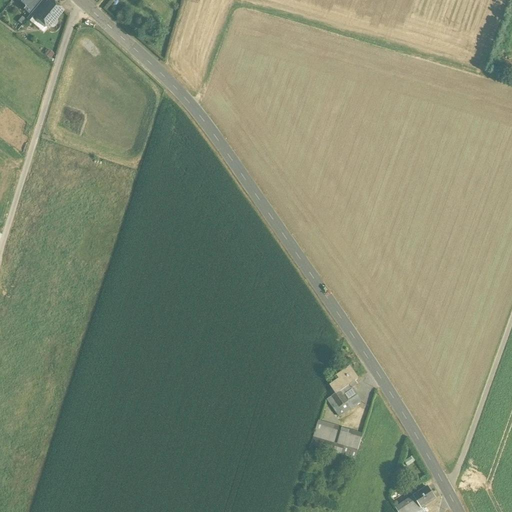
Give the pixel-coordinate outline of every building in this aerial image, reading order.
[(33,0),(27,8),(26,7),(24,10),(30,15),(42,1),(40,0),(33,0)] [(42,1),(30,15),(35,18),(47,4),(42,1)] [(47,4),(35,18),(47,28),(49,26),(54,25),(56,23),(56,18),(62,11),(50,1),(47,4)] [(30,15),(26,19),(31,23),(35,18),(30,15)] [(350,367),(337,376),(339,379),(330,386),(336,394),(350,385),(358,379),(350,367)] [(362,402),(350,385),(336,394),(327,399),(339,417),(362,402)] [(362,438),(317,425),(310,446),(355,459),(362,438)] [(421,508),(435,499),(427,487),(413,496),(421,508)] [(423,511),(421,508),(413,496),(389,511),(423,511)]
